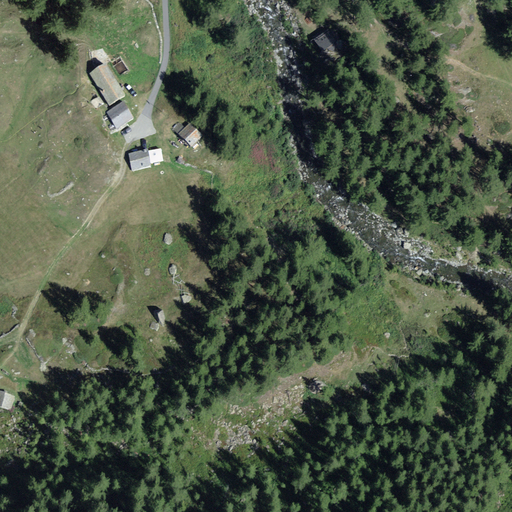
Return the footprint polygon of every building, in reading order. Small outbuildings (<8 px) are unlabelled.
[(329,30),(315,37),(321,49),(335,42),(329,30)] [(108,67),(92,77),(110,105),(126,95),(108,67)] [(127,105),(109,115),(116,127),(134,118),(127,105)] [(193,127),(182,138),(195,152),(206,140),(193,127)] [(152,153),(133,156),(136,172),(155,169),(152,153)] [(0,405),(11,408),(14,397),(0,392),(0,405)]
